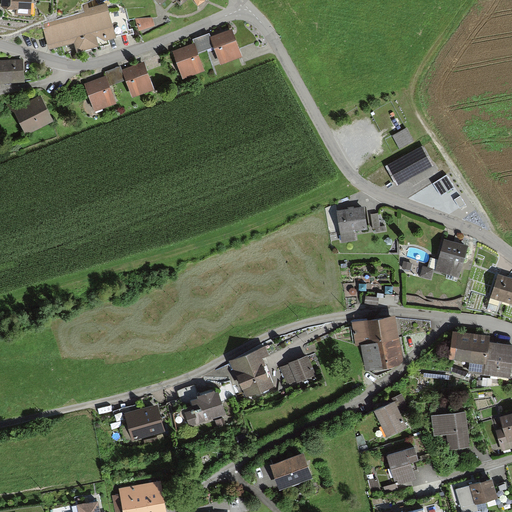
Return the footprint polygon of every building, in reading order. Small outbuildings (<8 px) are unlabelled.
[(1,0),(1,6),(14,6),(14,13),(28,13),(27,0),(1,0)] [(106,37),(128,30),(123,15),(109,19),(104,2),(40,22),(48,47),(72,40),(76,53),(108,43),(106,37)] [(140,31),(156,28),(154,16),(137,19),(140,31)] [(240,52),(230,29),(210,37),(220,60),(240,52)] [(202,66),(192,43),(172,51),(182,75),(202,66)] [(208,52),(206,44),(197,45),(199,54),(208,52)] [(206,73),(214,71),(209,52),(201,54),(206,73)] [(19,59),(0,60),(0,80),(21,79),(19,59)] [(151,85),(141,62),(121,70),(131,93),(151,85)] [(113,100),(103,77),(84,85),(94,108),(113,100)] [(49,118),(39,98),(16,109),(25,129),(49,118)] [(406,128),(392,136),(399,148),(413,140),(406,128)] [(432,166),(421,146),(387,165),(398,184),(432,166)] [(434,184),(442,195),(454,187),(447,176),(434,184)] [(460,196),(455,200),(460,208),(465,204),(460,196)] [(356,240),(355,231),(367,229),(364,207),(337,211),(342,242),(356,240)] [(371,214),(374,228),(381,227),(378,213),(371,214)] [(458,278),(467,246),(445,239),(439,259),(431,257),(428,268),(424,266),(421,276),(430,279),(432,270),(458,278)] [(491,298),(511,305),(511,279),(499,275),(491,298)] [(378,308),(379,298),(366,296),(365,306),(378,308)] [(365,371),(400,365),(403,360),(396,314),(351,322),(355,346),(361,345),(365,371)] [(468,372),(511,378),(511,369),(511,345),(490,343),(491,336),(452,331),(448,360),(469,363),(468,372)] [(246,400),(275,387),(262,358),(269,355),(265,346),(230,361),(246,400)] [(289,364),(279,368),(287,385),(295,381),(296,384),(315,375),(307,355),(288,363),(289,364)] [(397,381),(401,385),(406,379),(402,375),(397,381)] [(181,405),(190,427),(226,414),(217,392),(215,392),(215,390),(197,396),(198,398),(181,405)] [(400,414),(410,409),(402,393),(392,399),(394,401),(364,417),(371,430),(382,425),(388,436),(407,426),(400,414)] [(133,441),(165,432),(157,405),(125,414),(133,441)] [(465,412),(432,416),(434,437),(448,435),(450,449),(470,447),(465,412)] [(496,431),(502,451),(511,448),(511,413),(500,417),(503,428),(496,431)] [(223,418),(215,421),(218,427),(226,425),(223,418)] [(394,484),(395,486),(398,485),(416,479),(411,462),(418,460),(414,448),(386,456),(394,484)] [(279,491),(312,479),(303,453),(269,465),(279,491)] [(371,491),(380,488),(378,478),(369,480),(371,491)] [(477,504),(498,498),(492,478),(469,485),(470,486),(456,489),(462,511),(473,511),(479,510),(477,504)] [(165,511),(160,480),(118,488),(119,493),(111,494),(114,511),(165,511)] [(501,498),(509,496),(506,483),(498,485),(501,498)] [(395,486),(394,484),(384,487),(386,494),(399,490),(398,485),(395,486)] [(100,511),(98,501),(78,505),(79,511),(100,511)]
